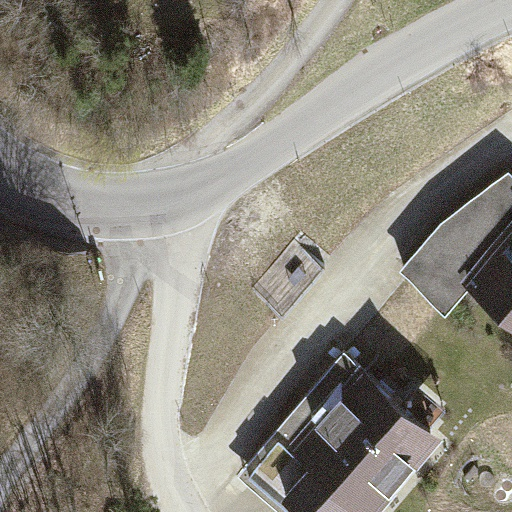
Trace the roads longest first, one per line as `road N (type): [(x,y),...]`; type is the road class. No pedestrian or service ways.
road 1 (tertiary): [(183,198),(388,69),(511,3)]
road 2 (residential): [(183,198),(162,430),(187,511)]
road 3 (residential): [(140,207),(132,267),(113,321),(0,481)]
road 4 (track): [(183,198),(210,144),(338,0)]
road 5 (tertiary): [(0,172),(61,200),(140,207)]
